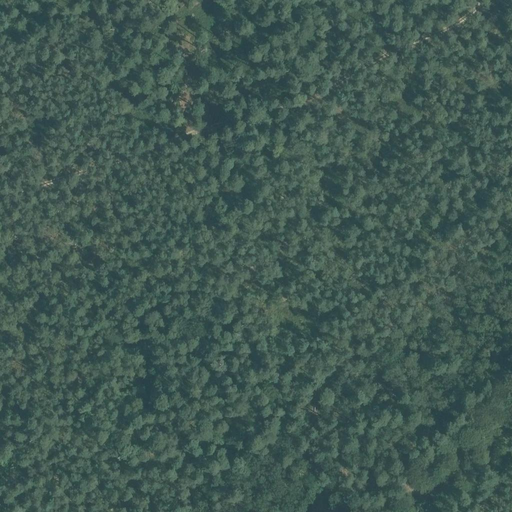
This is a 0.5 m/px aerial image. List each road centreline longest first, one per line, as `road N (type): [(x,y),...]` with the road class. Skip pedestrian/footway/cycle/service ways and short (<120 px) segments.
road 1 (track): [(483,0),(331,91),(0,202)]
road 2 (track): [(401,511),(511,412)]
